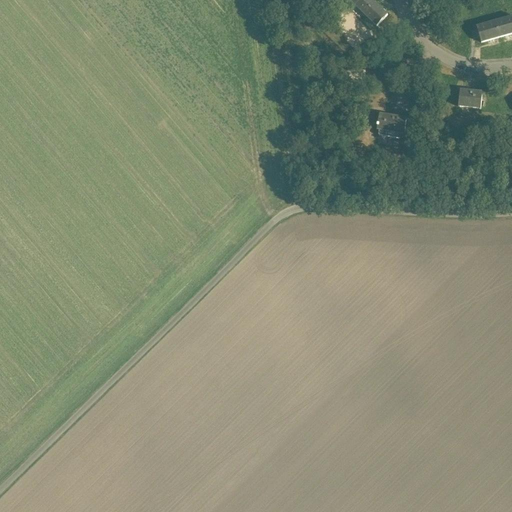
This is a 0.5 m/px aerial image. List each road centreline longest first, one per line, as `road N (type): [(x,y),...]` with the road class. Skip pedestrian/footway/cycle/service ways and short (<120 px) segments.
road 1 (track): [(511,217),(306,210),(284,216),(0,496)]
road 2 (residential): [(511,66),(445,58),(414,33),(401,0)]
